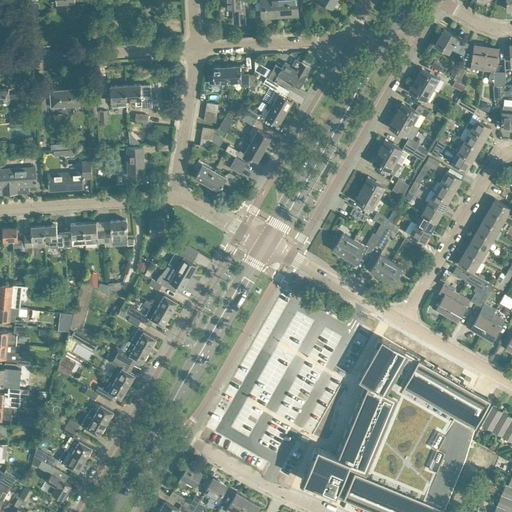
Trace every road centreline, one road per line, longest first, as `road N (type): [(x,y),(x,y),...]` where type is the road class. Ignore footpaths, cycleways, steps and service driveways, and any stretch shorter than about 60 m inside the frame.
road 1 (residential): [(241,229),(76,511)]
road 2 (residential): [(289,257),(439,0)]
road 3 (secondary): [(287,211),(408,0)]
road 4 (secondary): [(146,451),(267,245)]
road 5 (residential): [(404,322),(493,168),(511,153)]
road 6 (residential): [(0,61),(198,48)]
road 7 (residential): [(351,38),(275,170),(287,211)]
road 8 (residential): [(0,208),(177,190)]
road 9 (residential): [(198,48),(351,38)]
road 10 (residential): [(177,190),(198,48)]
road 11 (residential): [(404,322),(289,257)]
road 12 (residential): [(511,384),(404,322)]
